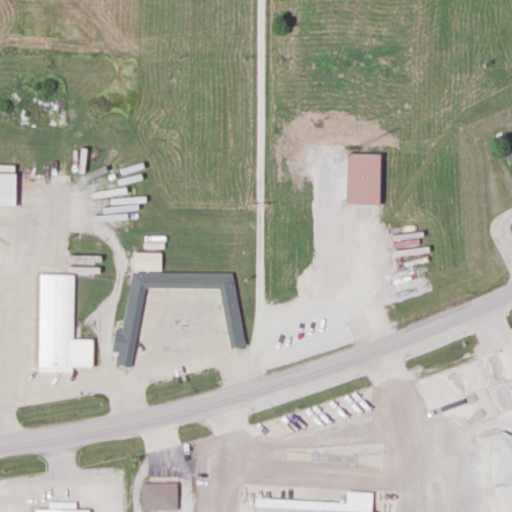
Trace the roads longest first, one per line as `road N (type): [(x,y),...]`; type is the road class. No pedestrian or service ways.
road 1 (primary): [(175,412),(313,373),(511,293)]
road 2 (primary): [(0,445),(175,412)]
